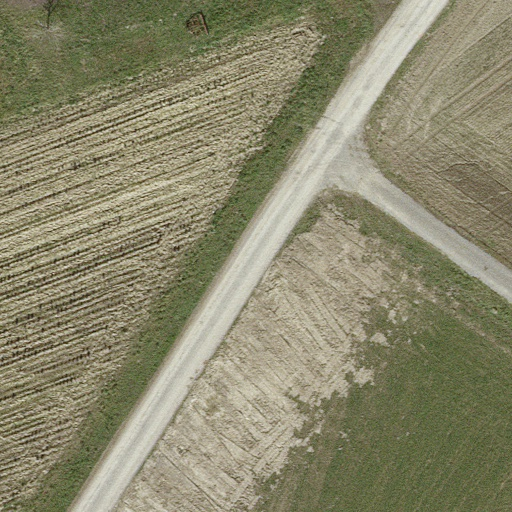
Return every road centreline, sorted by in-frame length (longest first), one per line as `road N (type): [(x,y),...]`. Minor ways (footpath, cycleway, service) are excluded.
road 1 (track): [(98,511),(326,159),(442,0)]
road 2 (track): [(326,159),(511,289)]
